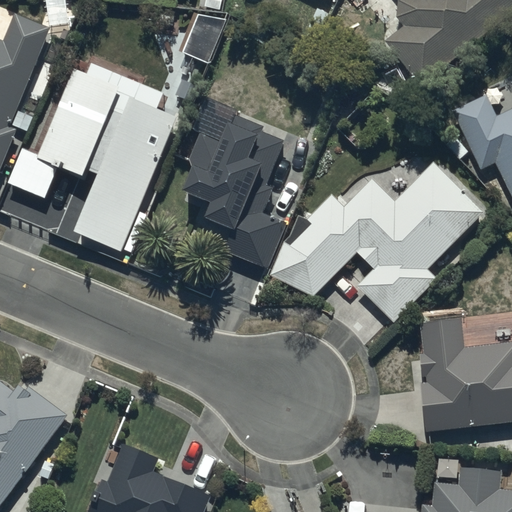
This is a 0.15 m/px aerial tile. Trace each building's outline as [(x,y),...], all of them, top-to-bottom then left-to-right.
[(511,0),(395,0),(399,4),(398,25),(403,33),(386,47),(422,92),(511,17),(511,0)] [(0,175),(17,135),(27,139),(33,123),(18,117),(52,36),(15,20),(4,47),(0,45),(0,175)] [(88,178),(100,182),(76,242),(122,261),(176,124),(158,117),(164,100),(91,71),(87,81),(73,75),(39,162),(22,155),(8,191),(45,206),(57,176),(84,187),(88,178)] [(511,114),(497,122),(487,101),(453,117),(480,177),(496,170),(511,203),(511,114)] [(269,275),(287,228),(264,220),(274,195),(268,192),(284,148),(262,140),(264,133),(235,122),(225,149),(199,140),(186,175),(196,178),(186,205),(213,216),(207,232),(232,241),(225,259),(269,275)] [(300,222),(285,248),(272,281),(313,304),(357,259),(373,276),(357,292),(395,328),(438,285),(429,276),(484,220),(434,170),(396,208),(373,185),(345,214),(330,199),(312,218),(316,221),(311,225),(300,222)] [(462,327),(420,332),(424,361),(420,362),(422,384),(427,383),(428,389),(421,390),(427,441),(511,430),(511,349),(465,355),(462,327)] [(0,511),(1,511),(69,422),(23,388),(15,399),(0,388),(0,511)] [(159,465),(123,450),(106,493),(115,497),(110,511),(111,511),(208,511),(212,503),(154,479),(159,465)] [(502,471),(459,467),(458,484),(434,482),(432,504),(422,504),(421,511),(373,511),(366,511),(511,511),(511,488),(500,488),(502,471)]
